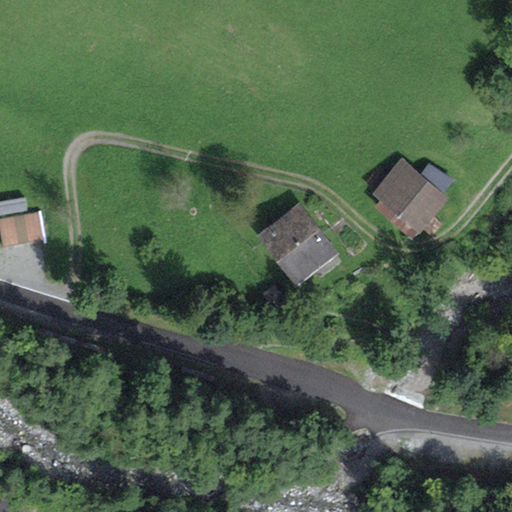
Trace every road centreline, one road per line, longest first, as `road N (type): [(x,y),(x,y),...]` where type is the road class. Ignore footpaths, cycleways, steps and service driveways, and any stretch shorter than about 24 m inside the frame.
road 1 (track): [(64,311),(78,263),(68,173),(80,140),(101,136),(306,183),(383,240),(409,247),(455,230),(511,164)]
road 2 (unclassified): [(511,435),(361,402),(0,288)]
